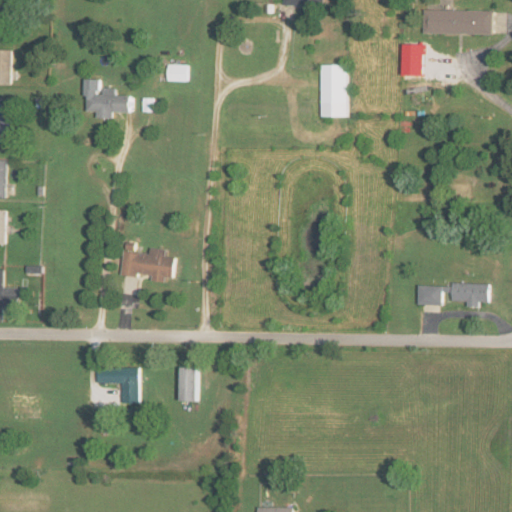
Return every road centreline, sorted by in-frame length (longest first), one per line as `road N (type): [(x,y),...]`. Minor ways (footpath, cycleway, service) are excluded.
road 1 (residential): [(511,348),(0,337)]
road 2 (residential): [(203,339),(219,43),(231,28),(282,19)]
road 3 (residential): [(217,88),(284,84),(282,19),(292,0)]
